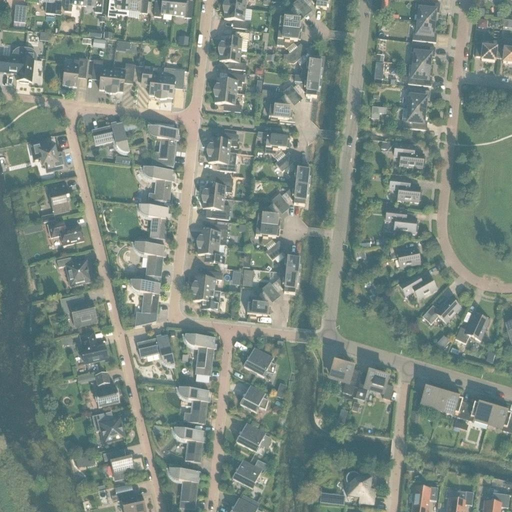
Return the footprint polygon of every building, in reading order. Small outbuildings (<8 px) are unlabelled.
[(38,0),(38,4),(46,4),(45,16),(60,17),(60,11),(61,0),(38,0)] [(71,7),(83,8),(83,0),(65,0),(64,13),(71,14),(71,7)] [(83,0),(83,8),(95,9),(94,14),(101,15),(102,0),(83,0)] [(109,0),(107,19),(116,20),(116,17),(127,18),(129,0),(109,0)] [(129,0),(127,18),(127,19),(138,20),(138,14),(139,14),(139,15),(146,16),(147,2),(141,1),(141,0),(129,0)] [(172,17),(174,0),(162,0),(162,4),(155,3),(154,19),(160,19),(161,16),(172,17)] [(174,0),(172,17),(184,19),(184,20),(191,20),(192,7),(185,6),(186,0),(174,0)] [(223,9),(245,12),(245,0),(247,0),(253,1),(252,0),(225,0),(225,3),(223,9)] [(299,0),(296,3),(301,8),(305,5),(301,0),(299,0)] [(329,0),(308,0),(313,6),(315,6),(315,10),(326,11),(327,0),(329,0)] [(297,12),(301,8),(296,3),(292,6),(297,12)] [(417,23),(434,25),(435,13),(439,13),(439,6),(416,3),(415,11),(418,11),(417,23)] [(23,33),(26,8),(15,7),(12,32),(23,33)] [(243,23),(245,12),(223,9),(223,10),(224,15),(223,21),(236,23),(235,30),(249,32),(250,24),(243,23)] [(278,30),(300,33),(301,24),(299,24),(299,22),(296,22),(296,19),(290,12),(287,14),(286,21),(279,20),(278,30)] [(433,38),(434,25),(417,23),(416,36),(412,35),(412,43),(435,45),(436,38),(433,38)] [(299,42),(300,33),(278,30),(276,47),(283,48),(285,51),(293,45),(293,43),(297,43),(297,42),(299,42)] [(218,51),(240,54),(241,42),(248,43),(249,36),(235,34),(234,41),(221,40),(221,45),(220,45),(218,51)] [(500,44),(499,61),(503,62),(502,65),(511,65),(511,42),(510,43),(510,45),(509,45),(500,44)] [(499,61),(500,44),(492,43),(491,43),(488,50),(483,49),(483,46),(476,46),(475,59),(481,60),(481,62),(494,64),(494,61),(499,61)] [(411,47),(410,54),(414,55),(412,67),(429,69),(431,57),(434,57),(435,50),(411,47)] [(0,58),(0,74),(13,76),(13,74),(17,74),(16,83),(19,83),(19,85),(28,86),(28,84),(31,84),(32,78),(33,62),(36,62),(36,60),(36,59),(36,58),(35,57),(35,56),(35,55),(34,54),(33,53),(32,52),(31,51),(30,51),(29,51),(28,50),(25,50),(24,61),(12,59),(11,59),(0,58)] [(239,65),(240,54),(218,51),(218,52),(219,57),(219,63),(231,65),(231,71),(245,73),(245,66),(239,65)] [(290,62),(296,57),(292,53),(286,57),(290,62)] [(290,62),(286,57),(283,57),(283,60),(287,65),(293,66),(299,61),(296,57),(290,62)] [(307,62),(299,68),(302,71),(301,78),(321,80),(322,71),(319,71),(320,60),(310,59),(309,62),(307,62)] [(85,78),(87,62),(79,61),(79,63),(74,62),(73,69),(64,68),(64,74),(61,73),(59,77),(60,82),(63,82),(62,88),(65,88),(65,89),(68,90),(69,90),(73,90),(73,89),(76,89),(77,77),(85,78)] [(110,96),(113,70),(101,69),(102,64),(93,63),(91,79),(100,80),(99,92),(105,93),(104,94),(110,96)] [(375,65),(374,81),(382,82),(383,66),(375,65)] [(113,70),(110,96),(111,96),(116,96),(116,94),(122,95),(124,82),(132,83),(134,67),(125,66),(125,71),(113,70)] [(408,79),(407,86),(430,89),(431,82),(428,81),(429,69),(412,67),(408,67),(408,79)] [(141,84),(141,89),(149,90),(148,98),(154,98),(154,100),(159,102),(160,102),(162,79),(156,78),(156,72),(152,71),(152,69),(143,68),(141,84)] [(162,79),(160,102),(161,102),(166,101),(166,100),(172,100),(173,91),(174,88),(182,89),(184,73),(175,72),(163,71),(162,79)] [(214,93),(235,96),(237,84),(243,85),(244,78),(230,76),(229,83),(217,82),(216,88),(215,87),(214,92),(214,93)] [(294,77),(294,84),(297,88),(298,87),(303,94),(306,94),(305,98),(316,99),(317,89),(320,89),(321,80),(301,78),(294,77)] [(287,91),(291,97),(296,93),(291,88),(287,91)] [(287,100),(291,97),(287,91),(282,95),(287,100)] [(408,111),(425,113),(426,100),(429,101),(430,94),(407,91),(406,98),(409,99),(408,111)] [(234,107),(235,96),(214,93),(214,99),(215,99),(214,105),(227,107),(226,113),(240,115),(241,108),(234,107)] [(286,108),(280,100),(277,103),(270,102),(268,119),(270,119),(270,122),(277,123),(277,120),(288,122),(288,120),(291,120),(292,113),(289,112),(289,111),(286,110),(286,108)] [(423,125),(425,113),(408,111),(403,111),(402,123),(403,123),(402,130),(426,133),(427,126),(423,125)] [(124,134),(122,125),(91,132),(95,148),(115,143),(115,147),(117,151),(120,153),(124,155),(128,155),(129,158),(130,158),(124,134)] [(124,134),(141,130),(140,127),(122,125),(124,134)] [(173,169),(177,132),(144,128),(144,129),(147,129),(147,133),(149,137),(152,139),(156,141),(158,141),(160,141),(159,155),(153,154),(151,167),(173,169)] [(207,153),(229,155),(229,148),(236,149),(237,137),(223,136),(223,142),(210,141),(209,147),(207,152),(207,153)] [(275,139),(276,137),(268,136),(268,139),(266,138),(264,156),(271,157),(274,160),(281,154),(281,151),(285,152),(285,150),(288,150),(289,142),(286,142),(286,141),(275,139)] [(46,151),(45,144),(30,147),(34,162),(41,160),(43,168),(44,167),(45,174),(66,170),(63,155),(56,157),(54,149),(46,151)] [(422,171),(423,156),(414,155),(414,149),(395,147),(394,158),(402,159),(401,168),(422,171)] [(228,162),(229,155),(207,153),(208,159),(207,165),(220,166),(219,173),(235,174),(236,168),(234,167),(234,163),(228,162)] [(278,170),(284,165),(280,161),(275,166),(278,170)] [(284,165),(278,170),(281,174),(287,170),(284,165)] [(289,186),(309,188),(310,179),(307,179),(308,168),(298,167),(298,171),(295,171),(288,176),(290,179),(289,186)] [(169,204),(173,173),(139,169),(139,170),(142,170),(143,174),(145,178),(148,181),(151,182),(156,182),(154,196),(148,196),(147,205),(154,205),(154,202),(169,204)] [(202,199),(223,201),(224,194),(231,195),(232,181),(218,180),(217,188),(205,187),(204,193),(202,198),(202,199)] [(418,205),(420,189),(409,188),(410,182),(390,180),(389,191),(398,192),(397,203),(418,205)] [(53,216),(69,213),(66,199),(69,199),(66,185),(50,189),(52,195),(49,196),(53,216)] [(308,197),(309,188),(289,186),(288,193),(285,195),(291,202),(294,203),(293,206),(304,208),(305,197),(308,197)] [(275,200),(279,205),(284,202),(279,196),(275,200)] [(223,208),(223,201),(202,199),(202,205),(203,205),(202,211),(208,211),(207,220),(228,222),(229,209),(223,208)] [(275,209),(279,205),(275,200),(270,203),(275,209)] [(165,242),(168,210),(135,207),(138,208),(139,212),(140,215),(143,218),(147,220),(151,220),(149,240),(165,242)] [(256,228),(279,230),(280,221),(277,221),(277,219),(274,219),(274,216),(268,209),(265,211),(258,210),(256,228)] [(414,237),(416,221),(406,220),(406,214),(387,211),(385,223),(394,224),(393,234),(414,237)] [(65,232),(63,224),(47,227),(50,240),(60,238),(63,248),(83,243),(80,228),(65,232)] [(197,245),(218,247),(225,248),(227,229),(213,228),(212,234),(200,233),(199,239),(197,244),(197,245)] [(278,239),(279,230),(256,228),(255,238),(262,239),(261,245),(264,248),(271,242),(272,240),(275,240),(275,238),(278,239)] [(161,279),(164,248),(131,244),(131,245),(134,245),(134,249),(136,253),(139,256),(143,257),(147,257),(145,278),(159,279),(161,279)] [(217,259),(218,247),(197,245),(197,251),(198,251),(197,257),(210,258),(209,265),(223,266),(224,259),(217,259)] [(404,254),(403,247),(388,250),(391,262),(398,260),(399,270),(419,266),(417,251),(404,254)] [(268,258),(274,254),(270,250),(265,254),(268,258)] [(274,254),(268,258),(272,263),(277,258),(274,254)] [(278,275),(299,277),(300,268),(297,268),(299,257),(288,256),(287,259),(285,259),(277,265),(279,267),(278,275)] [(72,266),(71,260),(56,263),(58,270),(66,268),(70,288),(90,283),(86,263),(72,266)] [(243,272),(242,288),(251,290),(253,273),(243,272)] [(213,293),(215,282),(221,282),(222,276),(208,274),(207,281),(195,279),(194,285),(192,290),(192,291),(213,293)] [(298,286),(299,277),(278,275),(279,275),(278,281),(275,284),(281,291),(284,291),(283,295),(294,296),(296,286),(298,286)] [(421,283),(418,277),(399,288),(405,298),(413,293),(418,303),(436,292),(428,278),(421,283)] [(371,288),(370,286),(371,285),(368,279),(362,282),(365,288),(366,287),(367,290),(371,288)] [(156,324),(160,286),(158,285),(144,284),(127,282),(126,283),(130,283),(130,287),(132,291),(135,293),(139,295),(143,295),(141,315),(136,314),(134,329),(156,324)] [(265,288),(269,294),(274,290),(269,285),(265,288)] [(265,297),(269,294),(265,288),(261,291),(265,297)] [(375,298),(378,296),(374,288),(370,290),(375,298)] [(220,294),(213,293),(192,291),(192,297),(193,297),(192,303),(205,304),(204,311),(218,312),(220,294)] [(264,305),(258,297),(255,300),(248,299),(246,316),(248,316),(248,319),(255,320),(256,317),(267,318),(267,317),(269,317),(270,309),(268,309),(268,307),(264,307),(264,305)] [(83,305),(82,298),(60,303),(63,315),(71,314),(75,329),(96,324),(91,303),(83,305)] [(446,326),(460,310),(448,299),(437,312),(432,308),(422,319),(430,327),(438,318),(446,326)] [(487,321),(476,316),(475,317),(473,316),(466,332),(460,329),(455,341),(465,346),(469,338),(480,343),(489,323),(487,322),(487,321)] [(96,349),(94,343),(95,343),(93,335),(80,338),(82,346),(83,346),(84,352),(81,352),(84,366),(106,361),(107,362),(105,363),(108,363),(104,347),(96,349)] [(210,378),(215,340),(181,336),(181,337),(185,337),(185,341),(187,345),(190,348),(194,349),(198,349),(195,377),(210,378)] [(175,370),(167,338),(136,345),(140,361),(160,356),(160,360),(162,364),(165,366),(169,368),(173,368),(174,371),(175,370)] [(70,339),(62,341),(63,346),(64,348),(72,346),(70,339)] [(273,376),(276,368),(271,365),(273,360),(254,350),(244,369),(243,369),(251,373),(250,374),(255,377),(256,376),(263,380),(263,379),(266,374),(273,376)] [(342,367),(334,364),(332,372),(330,378),(345,383),(342,395),(351,397),(358,373),(352,371),(353,370),(348,368),(349,366),(343,365),(342,367)] [(362,374),(355,400),(364,402),(368,389),(384,394),(382,400),(389,403),(393,389),(385,387),(387,380),(379,377),(379,375),(374,374),(373,376),(369,374),(368,376),(362,374)] [(107,392),(106,386),(109,385),(107,375),(95,377),(97,388),(101,387),(102,393),(95,395),(98,409),(119,405),(116,390),(107,392)] [(240,406),(240,407),(245,409),(244,411),(249,413),(250,412),(252,413),(255,415),(255,414),(258,409),(265,412),(268,403),(263,400),(265,395),(250,388),(240,406)] [(205,426),(209,393),(175,389),(175,390),(178,390),(179,394),(180,397),(182,399),(185,401),(188,402),(191,402),(190,416),(184,415),(183,424),(205,426)] [(419,391),(414,407),(423,410),(424,406),(440,410),(444,396),(436,394),(436,392),(430,390),(430,392),(425,391),(425,393),(419,391)] [(452,399),(444,396),(440,410),(455,415),(453,419),(463,421),(467,405),(461,403),(462,402),(457,400),(458,398),(452,397),(452,399)] [(467,405),(463,421),(472,424),(473,420),(488,424),(492,410),(484,408),(485,406),(479,404),(478,406),(474,405),(473,407),(467,405)] [(500,413),(492,410),(488,424),(503,429),(502,433),(511,436),(511,432),(511,418),(510,418),(510,416),(506,414),(506,412),(501,411),(500,413)] [(113,422),(111,414),(92,419),(95,434),(101,433),(102,436),(101,437),(103,446),(113,444),(113,443),(124,440),(119,421),(113,422)] [(267,449),(270,441),(264,438),(265,435),(246,425),(236,444),(236,445),(256,455),(256,454),(259,447),(267,449)] [(200,465),(204,433),(170,430),(174,431),(174,435),(176,438),(179,441),(183,443),(187,443),(184,463),(200,465)] [(120,463),(119,460),(125,458),(123,451),(102,456),(104,463),(110,462),(111,465),(110,465),(110,466),(111,466),(115,482),(124,480),(123,476),(134,473),(131,461),(132,461),(131,460),(120,463)] [(93,458),(75,462),(77,471),(95,466),(93,458)] [(143,459),(134,459),(136,472),(145,471),(143,459)] [(252,491),(262,472),(242,462),(232,481),(239,485),(239,486),(244,489),(245,488),(252,492),(252,491)] [(406,465),(405,473),(413,474),(414,466),(406,465)] [(193,511),(194,511),(196,504),(199,474),(166,470),(166,471),(169,471),(169,475),(171,479),(174,481),(178,483),(182,483),(179,510),(193,511)] [(372,506),(372,504),(374,492),(370,492),(371,479),(359,478),(357,475),(354,474),(351,474),(348,475),(346,478),(345,481),(346,484),(348,487),(347,499),(359,500),(359,504),(372,506)] [(411,511),(427,511),(428,502),(435,503),(437,490),(415,487),(413,496),(409,495),(408,504),(412,505),(411,511)] [(99,494),(103,505),(110,503),(105,491),(99,494)] [(134,499),(132,493),(115,496),(117,504),(121,503),(123,511),(144,511),(141,497),(134,499)] [(471,508),(473,495),(465,494),(464,502),(449,500),(447,511),(463,511),(464,507),(471,508)] [(507,510),(509,497),(492,495),(491,503),(481,502),(480,511),(484,511),(483,511),(499,511),(500,509),(507,510)] [(240,501),(249,505),(251,501),(243,497),(240,501)] [(345,498),(333,497),(331,506),(344,507),(345,498)] [(249,505),(240,501),(238,500),(232,511),(256,511),(258,510),(249,505)]
